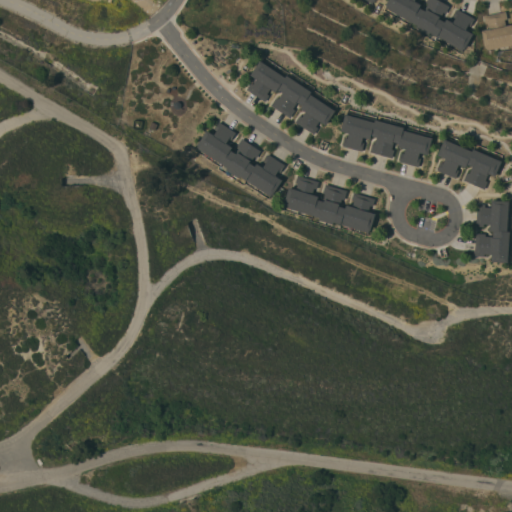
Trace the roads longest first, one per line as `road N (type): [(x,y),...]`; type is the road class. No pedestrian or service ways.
road 1 (residential): [(0,67),(112,144),(137,234),(137,331),(30,434),(12,463),(53,477),(170,445),(291,457)]
road 2 (residential): [(402,184),(397,216),(409,232),(448,233),(452,208),(442,195),(319,160),(235,106)]
road 3 (residential): [(6,0),(86,37),(113,38),(158,20)]
